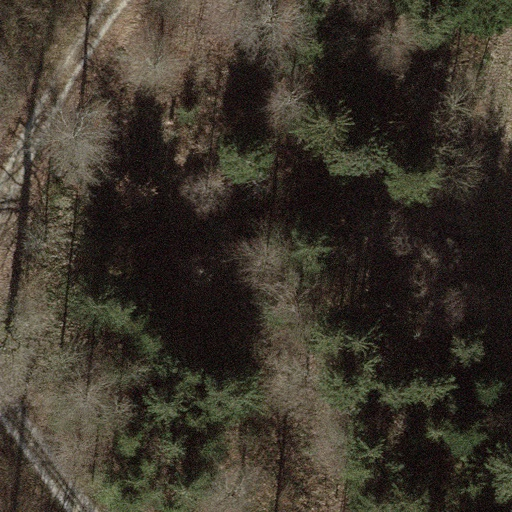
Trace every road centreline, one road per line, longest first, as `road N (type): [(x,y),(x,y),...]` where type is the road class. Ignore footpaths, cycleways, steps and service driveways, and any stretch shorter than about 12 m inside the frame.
road 1 (track): [(123,0),(64,82),(0,207)]
road 2 (track): [(0,393),(88,511)]
